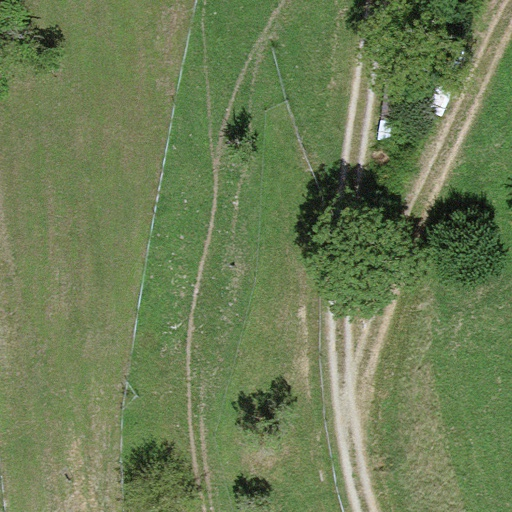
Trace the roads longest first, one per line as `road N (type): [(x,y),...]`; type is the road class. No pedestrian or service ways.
road 1 (track): [(358,511),(338,449),(332,267),(366,0)]
road 2 (track): [(338,449),(366,312),(464,94),(511,10)]
